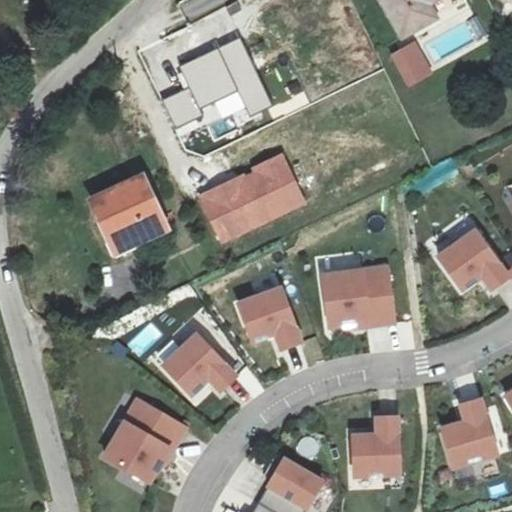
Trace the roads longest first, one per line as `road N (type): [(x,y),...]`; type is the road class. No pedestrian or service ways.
road 1 (residential): [(511,328),(428,365),(355,371),(281,395),(237,435),(195,511)]
road 2 (unclassified): [(68,511),(0,254)]
road 3 (unclassified): [(0,167),(23,116),(152,0)]
